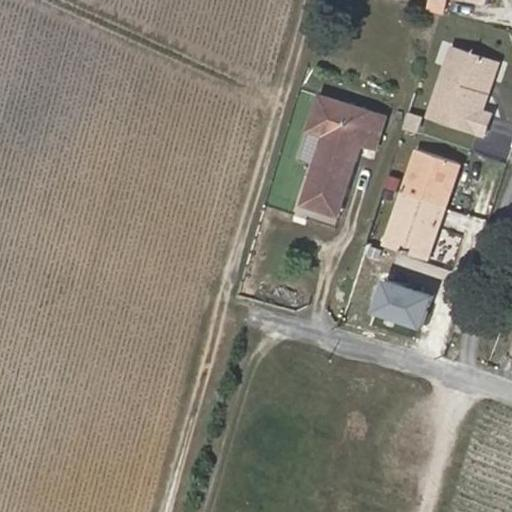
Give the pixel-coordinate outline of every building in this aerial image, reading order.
[(452,52),(428,121),(483,140),(490,120),(481,116),(487,101),(477,97),(479,92),(483,89),(491,66),(452,52)] [(479,92),(477,97),(487,101),(498,68),(491,66),(483,89),(479,92)] [(386,116),(324,97),(314,129),(328,134),(307,202),(340,213),(363,140),(377,145),(386,116)] [(408,117),(403,132),(415,137),(420,121),(408,117)] [(462,166),(420,152),(391,241),(432,256),(462,166)] [(432,302),(386,287),(376,318),(422,333),(432,302)]
